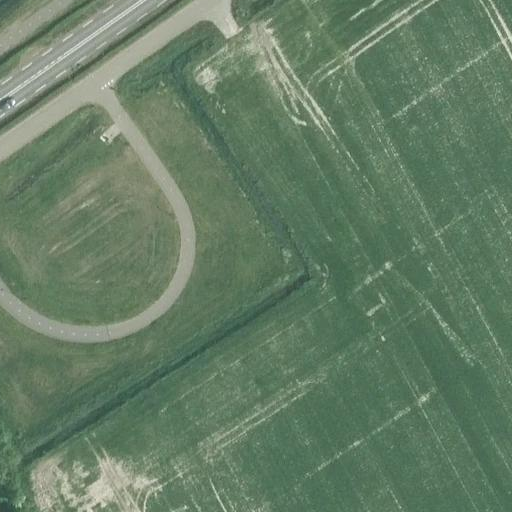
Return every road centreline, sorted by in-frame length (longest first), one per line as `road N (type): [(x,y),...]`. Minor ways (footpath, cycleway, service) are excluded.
road 1 (unclassified): [(0,147),(212,0)]
road 2 (primary): [(0,104),(146,0)]
